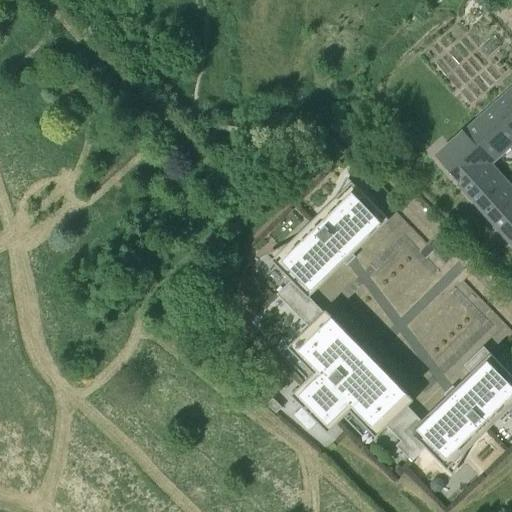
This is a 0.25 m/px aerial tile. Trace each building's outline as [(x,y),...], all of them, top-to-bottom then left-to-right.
[(511,91),(495,107),(511,125),(511,91)] [(511,125),(495,107),(465,134),(492,164),(511,145),(511,125)] [(440,156),(438,158),(456,179),(474,163),(481,171),(486,176),(495,168),(491,164),(492,164),(465,134),(451,146),(451,147),(440,156)] [(474,163),(456,179),(465,189),(491,218),(511,199),(511,187),(495,168),(486,176),(481,171),(474,163)] [(389,220),(350,179),(331,198),(288,239),(269,258),(272,260),(292,281),(277,295),(309,327),(288,347),(282,354),(307,380),(291,395),(301,406),(295,412),(312,430),(318,423),(328,433),(344,418),(370,444),(387,427),(401,441),(396,446),(412,462),(426,448),(450,472),(469,454),(511,413),(511,411),(511,375),(492,354),(423,421),(306,302),(389,220)] [(511,199),(491,218),(511,241),(511,199)] [(267,405),(276,413),(282,408),(273,399),(267,405)]
